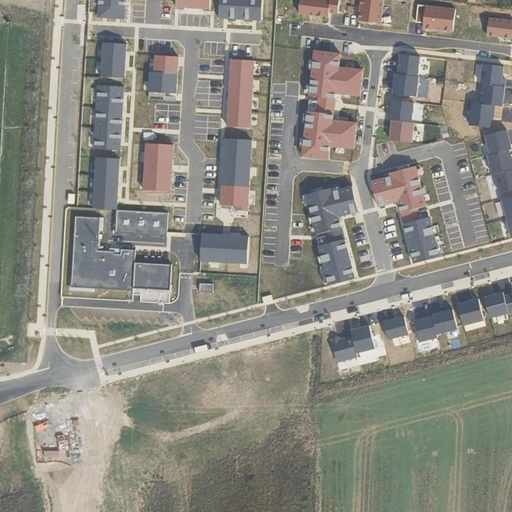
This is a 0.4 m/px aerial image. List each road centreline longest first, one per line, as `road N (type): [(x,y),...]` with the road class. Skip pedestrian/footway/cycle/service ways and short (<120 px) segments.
road 1 (residential): [(71,29),(51,374)]
road 2 (residential): [(114,358),(389,289)]
road 3 (residential): [(377,38),(361,180),(389,289)]
road 4 (residential): [(255,39),(71,29)]
road 5 (residential): [(114,358),(106,511)]
road 6 (residential): [(377,38),(511,50)]
road 7 (residential): [(389,289),(511,258)]
